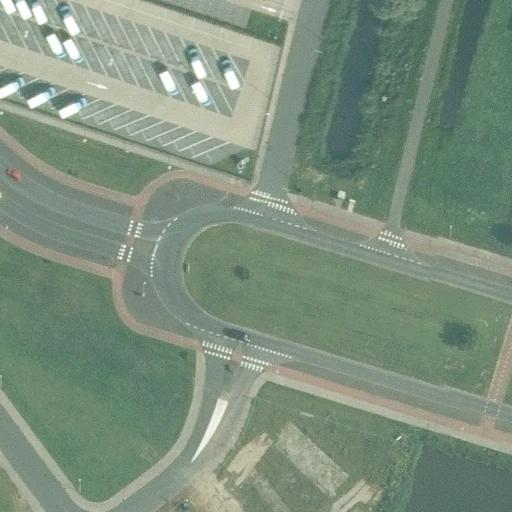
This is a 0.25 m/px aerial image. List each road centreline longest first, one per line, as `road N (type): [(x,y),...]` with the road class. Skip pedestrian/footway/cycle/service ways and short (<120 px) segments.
road 1 (tertiary): [(242,337),(511,419)]
road 2 (unclassified): [(261,223),(314,0)]
road 3 (unclassified): [(242,337),(213,428),(192,462),(133,511)]
road 4 (tertiary): [(170,240),(50,202),(0,169)]
road 5 (tertiary): [(0,201),(63,237),(162,269)]
road 6 (tertiary): [(511,301),(384,260)]
road 7 (tertiary): [(384,260),(261,223)]
